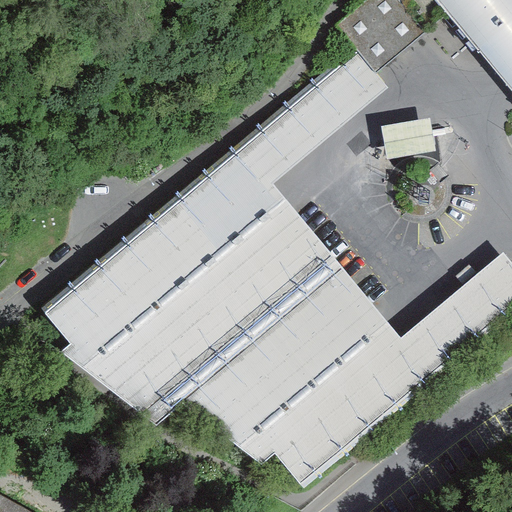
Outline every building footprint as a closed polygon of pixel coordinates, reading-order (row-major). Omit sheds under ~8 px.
[(429,34),(400,0),(370,0),(341,25),(363,52),(381,74),(429,34)] [(511,0),(441,0),(502,74),(511,86),(511,0)] [(381,74),(363,52),(47,315),(73,346),(65,353),(161,427),(186,406),(267,466),(281,454),(308,487),(356,447),(511,317),(511,257),(509,254),(407,339),(278,184),(394,88),(381,74)] [(435,119),(387,127),(392,160),(441,152),(435,119)] [(44,511),(0,488),(0,511),(44,511)]
